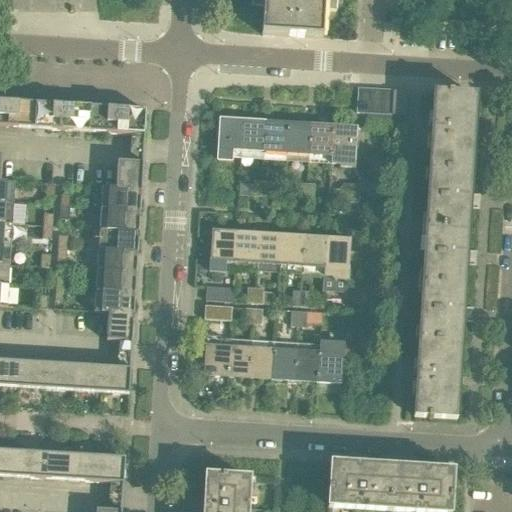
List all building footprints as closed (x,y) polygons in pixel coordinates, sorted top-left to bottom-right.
[(511,0),(251,0),(251,8),(263,8),(262,34),(261,34),(261,36),(322,40),(322,39),(322,38),(324,12),(336,13),(336,0),(511,0)] [(356,114),(367,114),(368,115),(370,91),(369,91),(359,90),(358,90),(356,114)] [(368,115),(380,115),(381,91),(381,92),(370,91),(368,115)] [(380,115),(391,116),(392,92),(392,93),(382,92),(382,91),(381,91),(380,115)] [(391,116),(404,117),(405,117),(406,93),(392,92),(391,116)] [(429,167),(472,169),(473,140),(474,131),(476,97),(434,95),(433,116),(430,151),(429,167)] [(6,129),(34,131),(35,105),(8,103),(6,129)] [(34,131),(61,132),(63,107),(35,105),(34,131)] [(61,132),(89,134),(90,108),(63,107),(61,132)] [(89,134),(116,136),(117,110),(90,108),(89,134)] [(117,110),(116,136),(143,137),(142,139),(144,139),(146,112),(117,110)] [(404,117),(391,116),(380,115),(368,115),(367,114),(366,130),(370,131),(370,129),(403,131),(404,117)] [(231,156),(241,157),(243,123),(220,121),(219,133),(216,133),(216,141),(219,141),(218,149),(217,161),(231,162),(231,156)] [(241,157),(263,158),(265,121),(258,121),(258,124),(243,123),(241,157)] [(263,158),(285,159),(287,126),(273,125),(273,122),(265,121),(263,158)] [(285,159),(309,161),(311,124),(303,124),(303,127),(287,126),(285,159)] [(309,161),(330,162),(332,128),(318,127),(318,125),(311,124),(309,161)] [(332,128),(330,162),(340,163),(340,169),(354,170),(354,158),(354,149),(357,150),(357,142),(355,142),(356,130),(332,128)] [(117,163),(115,190),(115,191),(141,193),(143,163),(141,163),(141,165),(117,163)] [(470,195),(472,169),(429,167),(428,195),(427,205),(426,217),(426,228),(468,231),(469,210),(470,195)] [(358,187),(358,192),(365,193),(365,198),(378,198),(379,184),(365,183),(365,180),(359,179),(358,187)] [(253,198),(261,198),(262,183),(254,182),(253,198)] [(0,184),(0,204),(13,206),(14,185),(15,185),(15,184),(0,183),(0,184)] [(262,183),(261,198),(269,199),(270,183),(262,183)] [(298,200),(306,201),(306,185),(299,185),(298,200)] [(306,185),(306,201),(313,201),(314,186),(306,185)] [(55,187),(45,186),(44,199),(54,200),(55,187)] [(101,190),(100,211),(140,214),(141,193),(115,191),(115,190),(101,189),(101,190)] [(339,203),(348,204),(357,204),(358,192),(340,191),(328,190),(327,202),(339,203)] [(60,196),(59,208),(69,209),(70,196),(60,196)] [(0,204),(0,225),(12,226),(13,206),(0,204)] [(357,204),(348,204),(348,212),(357,212),(357,204)] [(69,209),(59,208),(58,221),(68,222),(69,209)] [(100,211),(98,231),(138,234),(140,214),(100,211)] [(43,215),(42,228),(52,228),(53,216),(43,215)] [(366,223),(365,237),(392,239),(393,225),(366,223)] [(0,225),(0,245),(11,246),(12,226),(0,225)] [(52,228),(42,228),(42,240),(51,241),(52,228)] [(468,231),(426,228),(425,239),(424,251),(424,261),(423,274),(422,285),(464,287),(466,266),(466,251),(468,231)] [(86,251),(97,252),(137,254),(138,234),(98,231),(92,231),(86,251)] [(233,268),(236,235),(213,233),(212,245),(209,245),(209,253),(212,253),(211,261),(210,261),(210,273),(224,274),(224,268),(233,268)] [(251,236),(236,235),(233,268),(256,270),(258,233),(251,233),(251,236)] [(266,234),(258,233),(256,270),(278,271),(280,238),(266,237),(266,234)] [(57,236),(57,249),(66,250),(67,237),(57,236)] [(296,239),(280,238),(278,271),(301,272),(303,236),(296,236),(296,239)] [(311,237),(303,236),(301,272),(323,274),(325,240),(310,239),(311,237)] [(325,240),(323,274),(322,292),(346,294),(348,270),(347,270),(347,262),(350,262),(350,254),(348,254),(348,242),(325,240)] [(0,245),(0,265),(9,267),(11,246),(0,245)] [(66,250),(57,249),(56,262),(66,262),(66,250)] [(97,252),(96,272),(136,274),(137,254),(97,252)] [(41,256),(40,268),(50,269),(50,256),(41,256)] [(0,265),(0,286),(8,287),(9,267),(0,265)] [(50,269),(40,268),(39,281),(49,282),(50,269)] [(96,272),(95,292),(135,295),(136,274),(96,272)] [(55,277),(54,290),(64,290),(65,278),(55,277)] [(418,347),(460,349),(462,323),(463,308),(464,287),(422,285),(421,295),(421,308),(420,317),(418,347)] [(0,286),(0,308),(7,309),(7,308),(7,307),(8,287),(0,286)] [(205,302),(206,303),(231,304),(232,290),(206,288),(205,302)] [(64,290),(54,290),(53,303),(63,303),(64,290)] [(246,306),(254,306),(254,290),(247,290),(246,306)] [(254,290),(254,306),(262,307),(262,306),(273,307),(274,294),(262,294),(262,291),(254,290)] [(93,314),(108,315),(108,313),(133,315),(135,295),(95,292),(93,313),(93,314)] [(290,308),(299,309),(299,293),(291,293),(290,308)] [(299,293),(299,309),(307,309),(307,293),(299,293)] [(37,310),(47,310),(48,297),(38,297),(37,310)] [(204,308),(204,322),(230,324),(231,310),(204,308)] [(244,326),(252,327),(253,311),(245,311),(244,326)] [(253,311),(252,327),(260,327),(261,312),(253,311)] [(108,313),(108,315),(106,342),(130,344),(130,345),(131,345),(133,315),(108,313)] [(289,329),(297,329),(298,314),(290,313),(289,329)] [(298,314),(297,329),(305,330),(306,314),(298,314)] [(204,377),(227,378),(229,345),(219,344),(220,338),(206,337),(205,349),(206,349),(205,357),(202,357),(202,365),(205,365),(204,377)] [(359,337),(359,350),(359,356),(370,356),(370,337),(359,337)] [(319,344),(318,351),(316,384),(339,385),(340,373),(343,374),(343,366),(341,366),(341,357),(342,357),(343,346),(329,344),(319,344)] [(242,382),(248,383),(250,346),(229,345),(227,378),(242,379),(242,382)] [(257,380),(271,381),(273,348),(250,346),(248,383),(257,383),(257,380)] [(459,377),(460,349),(418,347),(417,362),(415,396),(414,418),(456,421),(458,386),(459,377)] [(287,385),(293,385),(295,349),(273,348),(271,381),(287,382),(287,385)] [(295,349),(293,385),(301,386),(302,383),(316,384),(318,351),(295,349)] [(0,388),(18,389),(19,364),(0,362),(0,388)] [(18,389),(45,391),(47,366),(19,364),(18,389)] [(45,391),(72,393),(74,367),(47,366),(45,391)] [(72,393),(100,394),(101,369),(74,367),(72,393)] [(101,369),(100,394),(128,396),(130,369),(128,369),(128,371),(101,369)] [(0,478),(12,479),(14,453),(0,452),(0,478)] [(12,479),(40,481),(41,455),(14,453),(12,479)] [(40,481),(67,482),(69,457),(41,455),(40,481)] [(67,482),(94,484),(96,458),(69,457),(67,482)] [(96,458),(94,484),(121,486),(121,487),(123,487),(124,460),(96,458)] [(385,511),(388,511),(392,469),(365,467),(348,466),(332,465),(331,465),(330,482),(328,508),(362,510),(385,511)] [(397,469),(392,469),(388,511),(450,511),(453,473),(451,473),(436,472),(420,471),(397,469)] [(246,511),(247,509),(249,480),(230,479),(206,477),(204,499),(204,502),(203,502),(203,503),(204,503),(204,507),(203,511),(246,511)]
